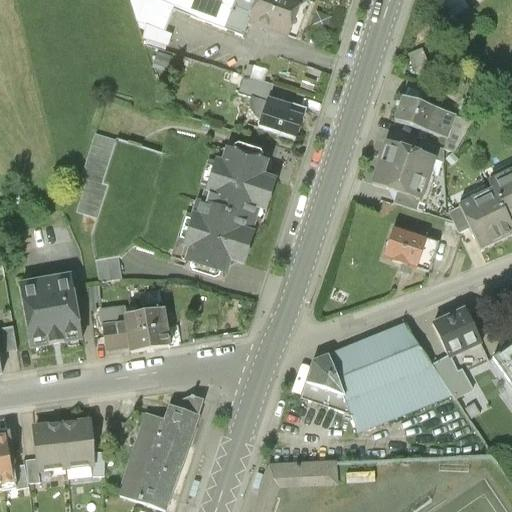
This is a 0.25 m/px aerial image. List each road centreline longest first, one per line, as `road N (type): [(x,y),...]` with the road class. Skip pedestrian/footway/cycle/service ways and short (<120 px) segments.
road 1 (secondary): [(389,0),(267,357)]
road 2 (residential): [(0,401),(267,357)]
road 3 (residential): [(267,357),(511,272)]
road 4 (secondary): [(267,357),(215,511)]
